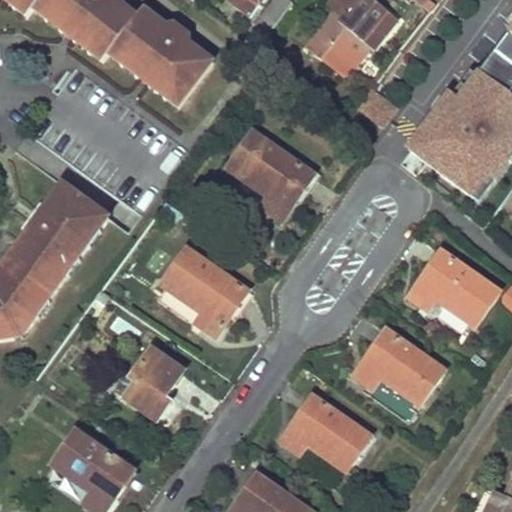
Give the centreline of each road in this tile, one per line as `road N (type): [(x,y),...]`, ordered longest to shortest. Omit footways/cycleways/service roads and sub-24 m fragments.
road 1 (residential): [(293,338),(341,312),(413,203),(395,182),(364,187),(294,305)]
road 2 (residential): [(293,338),(172,511)]
